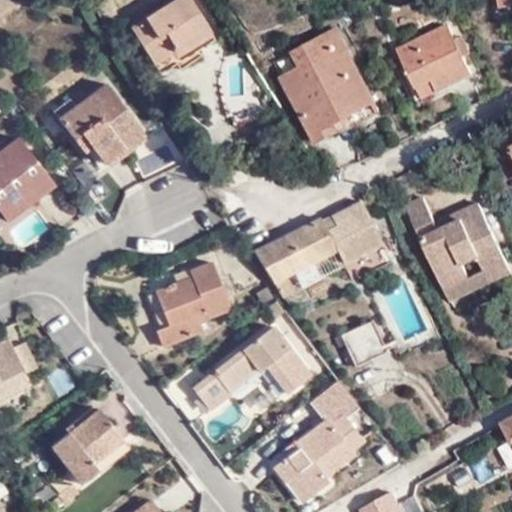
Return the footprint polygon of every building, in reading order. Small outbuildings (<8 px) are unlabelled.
[(163,70),(186,57),(182,48),(213,30),(195,0),(175,0),(135,24),(163,70)] [(426,100),(441,93),(473,77),(449,29),(402,52),(420,88),(426,100)] [(218,37),(213,30),(182,48),(186,57),(218,37)] [(322,145),(342,134),(338,125),(377,104),(339,32),(297,54),(305,69),(286,79),(322,145)] [(82,128),(91,141),(104,160),(144,130),(107,79),(76,103),(59,115),(73,134),(82,128)] [(52,105),(59,115),(76,103),(69,94),(52,105)] [(383,115),(377,104),(338,125),(342,134),(344,137),(383,115)] [(83,147),(91,141),(82,128),(73,134),(83,147)] [(0,146),(0,209),(5,215),(52,180),(18,133),(0,146)] [(485,259),(495,283),(511,275),(511,263),(482,204),(440,225),(427,199),(410,207),(451,292),(475,281),(468,267),(485,259)] [(259,253),(279,284),(292,277),(342,253),(350,267),(388,247),(366,204),(339,219),(343,228),(333,233),(328,223),(326,220),(259,253)] [(339,219),(328,223),(333,233),(343,228),(339,219)] [(155,328),(161,343),(201,328),(196,313),(205,310),(207,315),(228,307),(210,259),(189,267),(193,280),(178,286),(175,281),(155,289),(168,322),(155,328)] [(457,302),(495,283),(485,259),(468,267),(475,281),(451,292),(457,302)] [(299,293),(292,277),(279,284),(289,298),(299,293)] [(418,282),(385,293),(403,346),(436,335),(418,282)] [(375,321),(343,336),(358,369),(390,352),(375,321)] [(194,383),(210,405),(233,388),(231,385),(259,365),(260,367),(268,362),(288,389),(311,372),(274,322),(194,383)] [(0,338),(0,395),(31,380),(25,368),(38,362),(26,337),(13,343),(9,335),(0,338)] [(294,471),(309,491),(328,478),(323,471),(356,447),(353,443),(361,436),(362,435),(346,413),(359,403),(340,378),(311,399),(325,419),(298,440),(299,442),(289,451),(275,461),(286,476),(294,471)] [(410,446),(436,431),(413,389),(386,403),(410,446)] [(82,480),(100,466),(95,459),(123,437),(124,437),(101,406),(53,442),(82,480)] [(511,419),(503,424),(511,443),(511,419)] [(284,444),(289,451),(299,442),(298,440),(295,436),(284,444)] [(127,443),(123,437),(95,459),(100,466),(127,443)] [(302,496),(309,491),(294,471),(286,476),(302,496)] [(464,472),(454,477),(458,487),(469,482),(464,472)] [(74,484),(54,499),(59,505),(64,502),(67,504),(81,493),(74,484)] [(401,511),(392,493),(361,509),(362,511),(401,511)] [(158,511),(162,509),(152,495),(130,511),(158,511)]
